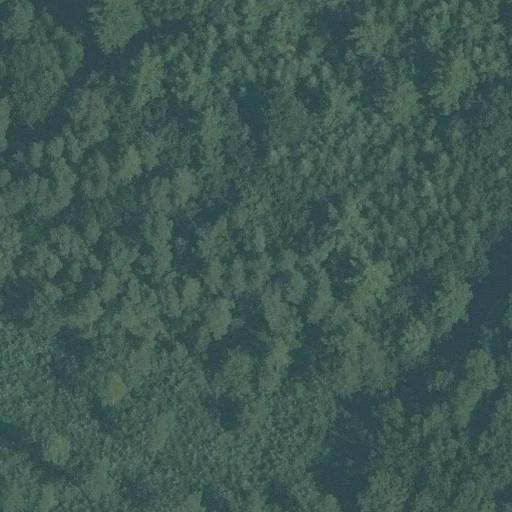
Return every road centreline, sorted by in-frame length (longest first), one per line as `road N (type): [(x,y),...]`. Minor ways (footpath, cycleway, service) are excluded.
road 1 (unknown): [(511,130),(416,74),(336,40),(232,37),(191,43),(109,76),(0,168)]
road 2 (track): [(511,295),(373,511)]
